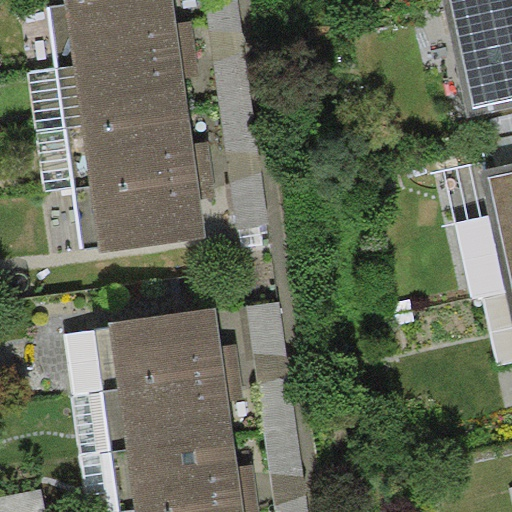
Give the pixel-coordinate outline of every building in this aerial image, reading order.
[(62,0),(64,6),(73,65),(196,46),(191,18),(175,20),(172,0),(62,0)] [(238,0),(204,0),(236,231),(270,226),(238,0)] [(511,0),(456,0),(443,3),(469,122),(511,112),(511,0)] [(73,65),(64,6),(50,8),(59,67),(73,65)] [(73,65),(82,125),(189,110),(184,77),(200,75),(196,46),(73,65)] [(73,65),(59,67),(68,127),(82,125),(73,65)] [(82,125),(91,186),(213,168),(209,141),(194,143),(189,110),(82,125)] [(82,125),(68,127),(76,189),(91,186),(82,125)] [(511,161),(480,169),(505,286),(511,284),(511,161)] [(216,190),(213,168),(91,186),(99,247),(100,252),(205,237),(199,193),(216,190)] [(91,186),(76,189),(84,249),(99,247),(91,186)] [(310,511),(282,301),(248,306),(275,511),(310,511)] [(109,330),(118,388),(241,370),(237,341),(221,343),(215,306),(108,322),(109,330)] [(118,388),(109,330),(96,332),(105,390),(118,388)] [(118,388),(127,449),(234,433),(229,401),(245,398),(241,370),(118,388)] [(118,388),(105,390),(113,451),(127,449),(118,388)] [(127,449),(137,510),(258,491),(254,465),(239,467),(234,433),(127,449)] [(127,449),(113,451),(121,511),(137,510),(127,449)] [(46,511),(42,490),(0,497),(0,511),(46,511)] [(261,511),(258,491),(137,510),(136,511),(261,511)]
